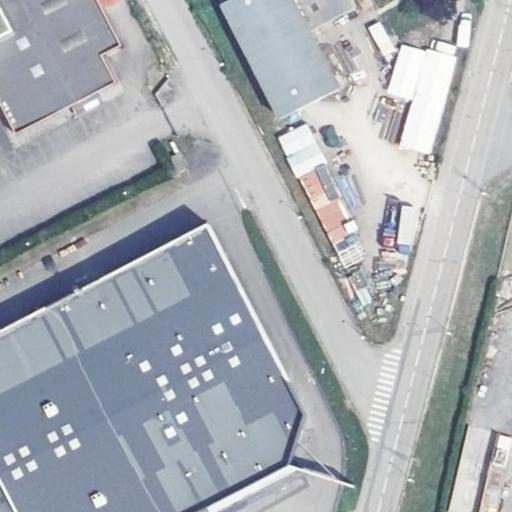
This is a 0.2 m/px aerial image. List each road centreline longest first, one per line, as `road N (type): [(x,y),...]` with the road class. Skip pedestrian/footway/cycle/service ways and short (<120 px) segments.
road 1 (unclassified): [(403,415),(358,368),(164,0)]
road 2 (tertiary): [(510,0),(403,415)]
